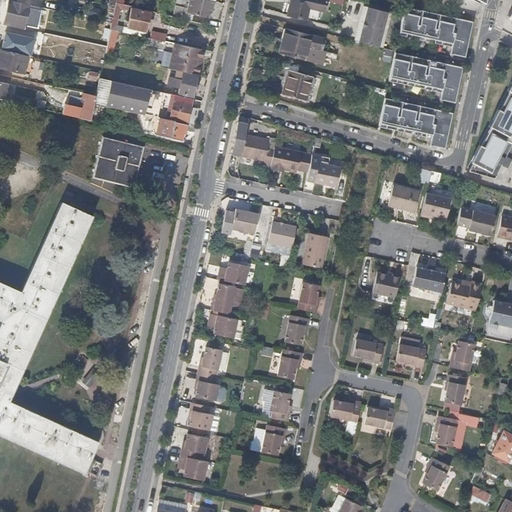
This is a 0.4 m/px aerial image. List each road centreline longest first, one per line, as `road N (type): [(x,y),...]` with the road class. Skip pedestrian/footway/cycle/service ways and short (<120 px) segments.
road 1 (residential): [(222,101),(138,511)]
road 2 (residential): [(222,101),(453,160),(493,0)]
road 3 (residential): [(317,373),(411,397),(394,499)]
road 4 (residential): [(511,266),(387,236)]
